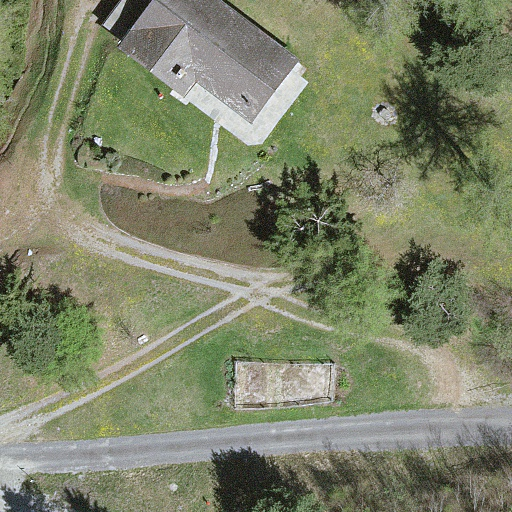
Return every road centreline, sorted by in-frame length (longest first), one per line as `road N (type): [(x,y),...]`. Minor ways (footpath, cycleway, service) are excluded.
road 1 (track): [(0,433),(255,290),(68,245),(14,181),(54,0)]
road 2 (track): [(0,461),(511,425)]
road 3 (track): [(255,290),(380,355),(444,374),(458,425)]
